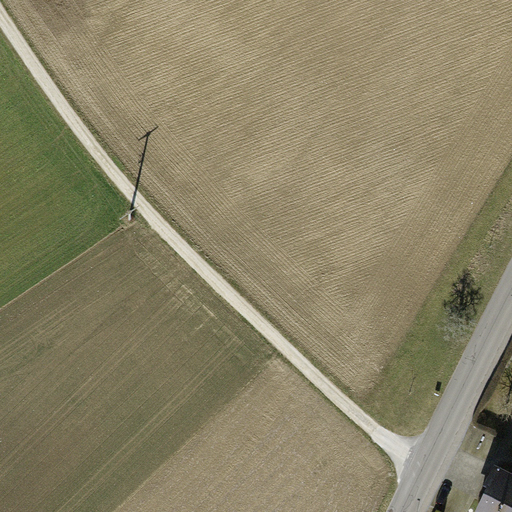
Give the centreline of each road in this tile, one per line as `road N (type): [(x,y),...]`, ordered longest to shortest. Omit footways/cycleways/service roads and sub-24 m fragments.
road 1 (track): [(0,11),(141,204),(424,474)]
road 2 (tertiary): [(405,511),(511,304)]
